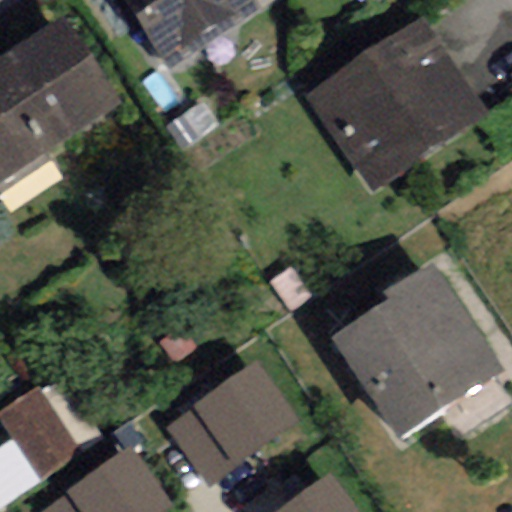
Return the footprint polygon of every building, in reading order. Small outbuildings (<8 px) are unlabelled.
[(104,0),(154,77),(243,20),(229,0),(104,0)] [(0,72),(0,187),(108,122),(57,38),(0,72)] [(415,44),(318,109),(374,192),(471,126),(415,44)] [(416,293),(331,352),(399,451),(485,392),(416,293)] [(299,434),(257,374),(167,435),(209,496),(299,434)] [(29,401),(0,418),(0,430),(34,484),(68,463),(29,401)] [(165,511),(130,460),(54,511),(165,511)] [(349,511),(331,486),(292,511),(349,511)]
